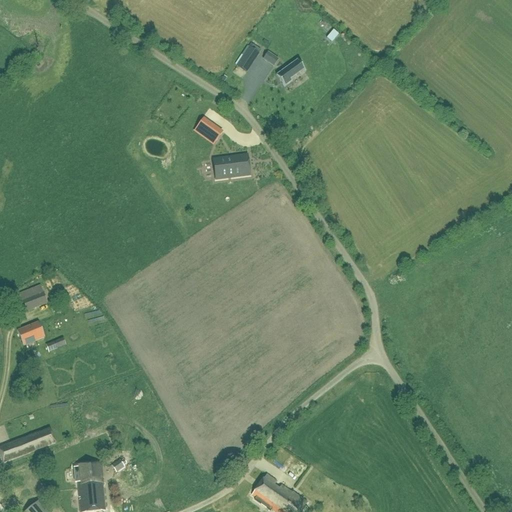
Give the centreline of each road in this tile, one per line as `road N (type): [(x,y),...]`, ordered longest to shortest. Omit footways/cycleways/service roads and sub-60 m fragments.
road 1 (unclassified): [(374,357),(370,298),(247,114),(69,0)]
road 2 (unclassified): [(186,511),(231,488),(293,416),(374,357)]
road 3 (unclassified): [(483,511),(374,357)]
road 4 (unknown): [(0,404),(16,320),(51,305)]
